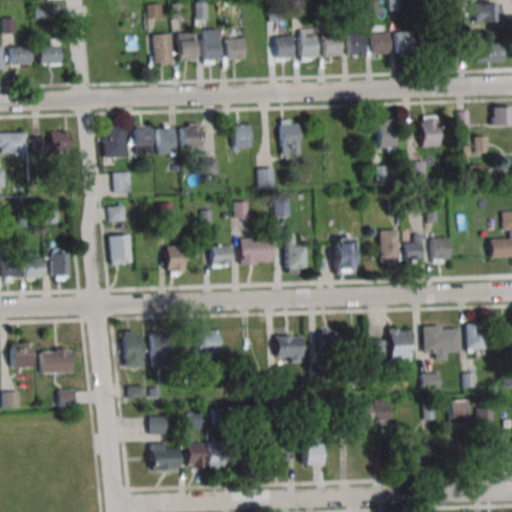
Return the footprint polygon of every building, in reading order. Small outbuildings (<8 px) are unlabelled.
[(498,3),(471,3),(471,22),(498,22),(498,3)] [(144,4),(144,18),(159,18),(159,4),(144,4)] [(198,29),(214,28),(216,57),(200,58),(198,29)] [(392,31),(409,30),(410,51),(393,52),(392,31)] [(368,33),(384,31),(386,52),(369,54),(368,33)] [(438,52),(438,31),(419,31),(419,52),(438,52)] [(174,33),(191,32),(193,59),(176,60),(174,33)] [(150,34),(167,33),(169,60),(152,62),(150,34)] [(319,35),(336,33),(337,54),(320,56),(319,35)] [(343,34),(360,33),(362,54),(345,55),(343,34)] [(295,35),(312,34),(313,55),(297,56),(295,35)] [(271,37),(288,35),(289,56),(272,58),(271,37)] [(222,38),(239,36),(241,57),(224,59),(222,38)] [(37,64),(57,64),(57,38),(46,38),(46,45),(37,45),(37,64)] [(473,61),(502,61),(502,44),(473,44),(473,61)] [(28,46),(7,46),(7,63),(28,63),(28,46)] [(511,126),(511,106),(489,106),(489,126),(511,126)] [(467,110),(455,110),(455,128),(467,128),(467,110)] [(418,116),(418,147),(437,147),(437,116),(418,116)] [(375,121),(375,149),(392,149),(392,121),(375,121)] [(275,124),(292,123),(294,144),(277,145),(275,124)] [(177,125),(196,124),(198,145),(178,147),(177,125)] [(229,126),(246,124),(247,145),(230,147),(229,126)] [(130,128),(147,127),(149,152),(132,153),(130,128)] [(153,128),(170,127),(171,152),(155,153),(153,128)] [(99,130),(116,128),(118,149),(101,151),(99,130)] [(0,152),(23,152),(23,132),(0,132),(0,152)] [(69,151),(69,132),(32,132),(32,151),(69,151)] [(484,136),(460,136),(460,153),(484,153),(484,136)] [(215,159),(202,159),(202,173),(215,173),(215,159)] [(408,176),(423,176),(423,161),(408,161),(408,176)] [(370,168),(372,180),(385,177),(383,165),(370,168)] [(272,186),(272,167),(255,168),(256,187),(272,186)] [(111,172),(111,192),(128,192),(128,172),(111,172)] [(287,198),(271,198),(271,216),(287,216),(287,198)] [(231,201),(231,218),(247,218),(246,201),(231,201)] [(487,239),(488,260),(511,259),(511,210),(501,211),(501,238),(487,239)] [(377,229),(377,263),(396,263),(396,229),(377,229)] [(420,260),(420,233),(408,233),(408,238),(402,238),(402,260),(420,260)] [(128,263),(127,234),(106,235),(108,264),(128,263)] [(302,273),(302,246),(292,246),(292,236),(282,236),(282,273),(302,273)] [(447,237),(430,237),(430,262),(447,262),(447,237)] [(238,264),(270,264),(270,238),(238,238),(238,264)] [(352,238),(331,238),(331,273),(352,273),(352,238)] [(229,245),(208,245),(208,266),(229,266),(229,245)] [(182,246),(163,246),(163,274),(182,274),(182,246)] [(19,248),(27,248),(27,257),(37,257),(38,276),(21,277),(19,248)] [(49,280),(67,280),(67,249),(49,249),(49,280)] [(0,253),(5,253),(5,259),(14,259),(15,277),(0,277),(0,253)] [(484,350),(484,323),(463,323),(463,350),(484,350)] [(511,346),(511,323),(501,324),(501,346),(511,346)] [(458,325),(421,325),(421,353),(430,353),(430,357),(458,357),(458,325)] [(216,329),(194,329),(194,355),(216,355),(216,329)] [(139,330),(122,330),(122,367),(139,367),(139,330)] [(336,331),(317,331),(317,354),(336,354),(336,331)] [(149,366),(167,366),(167,333),(149,333),(149,366)] [(299,335),(273,335),(273,360),(299,360),(299,335)] [(29,367),(29,342),(9,342),(9,367),(29,367)] [(69,372),(69,349),(38,349),(38,372),(69,372)] [(438,372),(419,372),(419,389),(438,389),(438,372)] [(56,406),(71,406),(71,389),(56,389),(56,406)] [(0,407),(16,407),(16,390),(0,390),(0,407)] [(372,419),(388,419),(388,398),(372,398),(372,419)] [(446,399),(446,425),(467,425),(467,399),(446,399)] [(351,405),(351,423),(369,423),(369,405),(351,405)] [(490,408),(476,408),(476,424),(490,424),(490,408)] [(182,428),(199,428),(199,412),(182,412),(182,428)] [(146,434),(164,434),(164,416),(146,416),(146,434)] [(400,465),(419,465),(419,436),(400,436),(400,465)] [(221,469),(221,441),(205,441),(205,469),(221,469)] [(319,464),(319,441),(300,441),(300,464),(319,464)] [(201,442),(183,442),(183,467),(201,467),(201,442)] [(148,443),(148,470),(176,470),(176,443),(148,443)] [(286,463),(286,444),(265,444),(265,463),(286,463)] [(507,459),(507,444),(489,444),(489,459),(507,459)]
